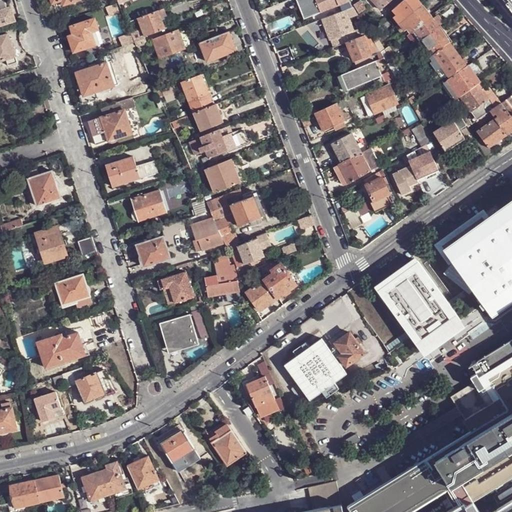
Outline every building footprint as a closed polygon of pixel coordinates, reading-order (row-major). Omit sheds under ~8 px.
[(0,0),(0,25),(17,20),(12,5),(7,6),(5,0),(4,0),(0,0)] [(128,23),(137,19),(133,8),(128,10),(123,0),(117,0),(119,3),(128,23)] [(295,0),(303,18),(339,4),(342,12),(346,10),(348,9),(353,7),(352,5),(348,0),(295,0)] [(359,0),(354,4),(370,30),(375,25),(369,15),(359,0)] [(388,1),(395,8),(403,0),(371,0),(380,10),(388,1)] [(421,5),(417,0),(403,0),(395,8),(393,9),(397,14),(394,16),(399,22),(421,5)] [(185,1),(170,7),(171,9),(173,13),(174,16),(189,11),(185,1)] [(119,3),(106,8),(110,18),(117,16),(121,34),(118,35),(122,47),(136,43),(135,42),(128,23),(119,3)] [(399,22),(405,30),(408,28),(410,31),(411,32),(415,29),(431,18),(430,16),(432,15),(424,4),(422,6),(421,5),(399,22)] [(148,37),(166,29),(162,18),(167,16),(167,15),(165,11),(164,9),(139,19),(143,30),(146,37),(148,37)] [(342,12),(323,19),(331,39),(354,31),(346,10),(342,12)] [(356,22),(356,23),(361,32),(362,32),(364,36),(369,34),(368,31),(358,15),(354,17),(356,22)] [(422,39),(438,28),(437,26),(441,23),(438,18),(434,21),(431,18),(415,29),(417,32),(415,33),(419,38),(421,37),(422,39)] [(95,19),(72,27),(74,35),(70,37),(75,52),(99,45),(96,31),(99,30),(95,19)] [(185,28),(179,30),(186,49),(192,46),(185,28)] [(438,28),(422,39),(424,41),(422,43),(426,48),(428,47),(434,55),(450,43),(449,42),(445,37),(438,28)] [(410,36),(415,44),(422,39),(421,37),(419,38),(415,33),(417,32),(415,29),(411,32),(413,35),(410,36)] [(154,40),(160,59),(186,49),(179,30),(154,40)] [(207,33),(209,40),(219,36),(216,30),(207,33)] [(237,51),(230,32),(219,36),(209,40),(203,42),(200,43),(207,62),(237,51)] [(470,37),(474,43),(483,37),(479,32),(470,37)] [(375,33),(371,36),(375,43),(379,39),(375,33)] [(0,36),(0,61),(7,59),(9,66),(19,63),(17,56),(16,55),(17,55),(17,52),(16,48),(13,46),(9,34),(0,36)] [(191,37),(194,46),(200,43),(203,42),(199,34),(191,37)] [(364,36),(347,42),(355,63),(343,68),(345,72),(355,68),(355,69),(375,61),(383,57),(380,52),(375,43),(371,36),(369,34),(364,36)] [(385,49),(389,46),(383,36),(379,39),(385,49)] [(147,43),(148,42),(148,37),(146,37),(144,38),(135,42),(136,43),(137,46),(147,43)] [(379,39),(375,43),(380,52),(385,49),(379,39)] [(147,43),(137,46),(140,53),(149,49),(147,43)] [(458,54),(450,43),(434,55),(430,57),(433,62),(431,63),(436,70),(442,66),(458,54)] [(385,49),(380,52),(383,57),(387,63),(387,64),(392,61),(385,49)] [(84,96),(96,92),(115,86),(113,78),(117,77),(112,61),(111,61),(108,53),(95,58),(97,65),(77,73),(82,88),(84,96)] [(466,65),(458,54),(442,66),(449,76),(466,65)] [(399,72),(402,70),(395,59),(392,61),(387,64),(394,75),(399,72)] [(341,75),(347,90),(381,75),(375,61),(355,69),(341,75)] [(481,71),(474,61),(469,65),(475,75),(481,71)] [(381,75),(383,82),(386,81),(395,77),(394,75),(387,64),(387,63),(380,67),(385,74),(381,75)] [(475,75),(469,65),(444,82),(456,99),(460,96),(478,83),(480,82),(475,75)] [(399,72),(394,75),(395,77),(397,81),(402,78),(399,72)] [(201,75),(182,82),(195,113),(213,106),(201,75)] [(343,91),(347,90),(341,75),(337,76),(343,91)] [(374,113),(396,103),(392,94),(402,89),(397,81),(395,77),(386,81),(388,85),(366,95),(374,113)] [(402,78),(397,81),(402,89),(404,93),(409,89),(402,78)] [(478,83),(460,96),(477,120),(490,111),(496,107),(478,83)] [(173,86),(162,90),(165,96),(175,92),(173,86)] [(31,88),(22,91),(25,100),(34,97),(31,88)] [(84,96),(81,97),(83,104),(98,99),(96,92),(84,96)] [(412,95),(408,99),(409,102),(412,106),(416,103),(417,102),(412,95)] [(511,95),(501,103),(505,108),(507,111),(510,115),(511,114),(511,95)] [(351,97),(346,100),(351,111),(356,108),(351,97)] [(102,119),(91,123),(98,144),(109,140),(109,141),(133,134),(126,110),(133,108),(130,98),(101,107),(104,117),(102,118),(102,119)] [(422,111),(416,103),(412,106),(417,114),(422,111)] [(511,131),(511,114),(510,115),(507,111),(504,112),(502,110),(505,108),(501,103),(496,107),(490,111),(493,116),(496,114),(497,117),(495,119),(507,135),(511,131)] [(315,113),(323,130),(324,130),(335,125),(342,121),(343,121),(335,104),(315,113)] [(224,123),(217,105),(213,106),(195,113),(202,131),(224,123)] [(422,111),(417,114),(421,121),(422,123),(426,120),(422,111)] [(493,116),(490,111),(477,120),(476,121),(479,126),(493,116)] [(190,124),(187,116),(175,121),(178,128),(190,124)] [(433,133),(445,151),(447,150),(463,139),(465,139),(457,127),(460,124),(456,118),(433,133)] [(495,119),(477,131),(481,137),(476,141),(488,159),(493,155),(489,148),(507,135),(495,119)] [(412,130),(421,148),(427,144),(432,141),(422,123),(412,130)] [(211,160),(210,158),(250,143),(245,131),(235,135),(224,139),(223,137),(220,130),(201,138),(209,156),(202,159),(204,163),(211,160)] [(332,143),(342,162),(361,152),(350,133),(332,143)] [(467,145),(463,139),(447,150),(450,155),(467,145)] [(329,145),(339,164),(342,162),(332,143),(329,145)] [(349,183),(370,171),(367,164),(371,162),(368,155),(364,158),(361,152),(342,162),(339,164),(348,182),(349,183)] [(438,171),(430,152),(413,159),(411,154),(407,156),(412,166),(419,182),(429,179),(428,176),(438,171)] [(107,165),(113,187),(159,172),(155,162),(137,167),(134,157),(107,165)] [(239,157),(232,160),(241,182),(247,180),(239,157)] [(215,193),(241,183),(241,182),(232,160),(232,159),(206,169),(215,193)] [(191,168),(189,164),(184,165),(187,174),(193,172),(192,171),(191,168)] [(344,185),(348,182),(339,164),(334,166),(344,185)] [(412,166),(399,172),(393,175),(402,196),(410,192),(412,191),(409,186),(412,185),(419,182),(412,166)] [(28,177),(39,174),(37,169),(27,172),(28,177)] [(37,205),(61,197),(60,193),(59,189),(59,186),(59,185),(60,183),(58,180),(55,178),(52,170),(39,174),(28,177),(37,205)] [(387,195),(390,194),(384,181),(386,180),(385,177),(382,178),(382,177),(381,177),(378,172),(364,181),(366,184),(374,201),(371,202),(375,211),(391,204),(387,195)] [(207,202),(211,212),(214,219),(216,223),(217,224),(226,244),(228,248),(233,247),(240,244),(234,231),(232,232),(228,223),(237,220),(232,205),(229,205),(227,199),(242,194),(241,189),(207,202)] [(161,191),(135,199),(132,200),(136,210),(135,210),(133,213),(134,217),(136,220),(139,221),(142,220),(169,212),(161,191)] [(267,214),(259,194),(253,196),(261,216),(267,214)] [(245,199),(232,205),(237,220),(240,226),(251,222),(253,226),(262,223),(261,218),(261,216),(253,196),(245,199)] [(197,216),(211,212),(207,202),(206,200),(193,204),(197,216)] [(511,203),(488,221),(448,250),(477,290),(486,303),(492,312),(511,296),(511,203)] [(344,212),(349,221),(353,229),(362,224),(357,217),(358,216),(353,207),(344,212)] [(448,250),(488,221),(483,214),(460,231),(449,239),(443,243),(448,250)] [(311,215),(303,218),(307,228),(315,225),(311,215)] [(303,218),(297,220),(301,230),(307,228),(303,218)] [(10,228),(12,228),(23,224),(21,219),(8,223),(10,228)] [(216,223),(214,219),(193,226),(198,242),(200,241),(203,251),(226,244),(217,224),(216,223)] [(57,225),(37,232),(46,262),(67,255),(57,225)] [(233,247),(228,248),(230,252),(231,251),(239,268),(243,266),(251,263),(252,266),(259,264),(258,260),(265,258),(262,250),(272,246),(266,233),(256,237),(257,239),(238,247),(234,249),(233,247)] [(164,236),(138,244),(141,255),(141,257),(142,264),(144,265),(144,266),(171,258),(164,236)] [(78,241),(83,256),(96,252),(91,237),(78,241)] [(200,241),(198,242),(194,244),(197,253),(203,251),(200,241)] [(216,264),(223,283),(238,280),(237,276),(240,276),(237,269),(232,257),(216,264)] [(420,259),(408,268),(412,274),(404,280),(396,286),(412,308),(401,316),(411,329),(422,321),(426,327),(415,334),(391,352),(393,355),(390,358),(393,365),(441,333),(486,303),(477,290),(453,306),(442,314),(438,309),(449,301),(420,259)] [(195,270),(193,262),(180,266),(182,274),(188,272),(195,270)] [(273,271),(275,274),(266,280),(279,298),(297,285),(282,264),(273,271)] [(386,283),(381,288),(401,316),(412,308),(396,286),(404,280),(412,274),(408,268),(386,283)] [(195,297),(188,272),(162,280),(165,289),(170,287),(175,303),(195,297)] [(63,302),(64,306),(76,302),(77,302),(77,301),(91,296),(84,274),(56,283),(63,302)] [(241,291),(239,280),(238,280),(223,283),(207,285),(209,296),(227,293),(236,292),(241,291)] [(279,298),(266,280),(248,293),(261,311),(279,298)] [(63,302),(56,283),(48,285),(55,304),(63,302)] [(170,287),(165,289),(169,305),(175,303),(170,287)] [(236,292),(227,293),(229,301),(238,300),(236,292)] [(91,296),(77,301),(77,302),(76,302),(78,307),(81,306),(89,303),(93,302),(91,296)] [(453,306),(449,301),(438,309),(442,314),(453,306)] [(206,303),(191,307),(202,340),(213,337),(204,309),(207,308),(206,303)] [(13,332),(20,329),(15,314),(8,315),(13,332)] [(191,314),(174,319),(175,321),(170,322),(171,326),(165,328),(166,335),(170,347),(176,346),(189,348),(200,345),(191,314)] [(174,319),(170,320),(162,323),(166,335),(165,328),(171,326),(170,322),(175,321),(174,319)] [(422,321),(411,329),(415,334),(426,327),(422,321)] [(230,329),(224,330),(226,338),(232,337),(230,329)] [(353,331),(339,341),(346,352),(341,356),(348,366),(368,353),(353,331)] [(46,367),(82,355),(79,346),(83,345),(81,338),(79,335),(79,332),(71,334),(64,337),(63,333),(37,341),(46,367)] [(82,338),(81,338),(83,345),(79,346),(82,355),(88,354),(88,351),(83,339),(82,338)] [(320,340),(284,365),(309,401),(346,375),(320,340)] [(412,511),(450,491),(460,507),(462,511),(472,504),(511,479),(511,342),(474,367),(495,402),(502,413),(352,507),(354,511),(412,511)] [(77,384),(86,403),(114,391),(108,378),(107,378),(103,369),(90,375),(86,365),(63,374),(67,388),(77,384)] [(278,398),(267,376),(261,378),(249,383),(253,392),(259,406),(262,405),(275,399),(278,398)] [(29,427),(23,398),(12,400),(18,429),(29,427)] [(275,399),(262,405),(266,415),(280,409),(275,399)] [(2,402),(4,409),(0,409),(0,432),(18,429),(12,400),(2,402)] [(171,431),(192,465),(203,459),(195,448),(182,425),(171,431)] [(248,452),(233,429),(232,431),(222,437),(221,436),(213,441),(228,464),(248,452)] [(181,472),(192,465),(171,431),(160,438),(174,461),(181,472)] [(345,441),(348,448),(363,441),(359,433),(345,441)] [(129,464),(139,488),(146,486),(159,480),(160,479),(150,455),(149,455),(146,457),(140,459),(136,461),(129,464)] [(101,470),(109,493),(112,492),(126,488),(125,481),(118,461),(108,463),(109,468),(101,470)] [(316,472),(312,463),(306,467),(310,475),(316,472)] [(84,476),(91,499),(92,499),(99,496),(109,493),(101,470),(84,476)] [(61,475),(36,480),(40,502),(65,497),(61,475)] [(36,480),(12,485),(14,495),(16,507),(28,504),(40,502),(36,480)] [(129,480),(125,481),(126,488),(112,492),(114,497),(133,492),(129,480)] [(161,485),(159,480),(146,486),(148,490),(161,485)] [(336,481),(309,487),(312,500),(339,494),(336,481)] [(10,511),(11,511),(16,507),(14,495),(7,496),(9,502),(10,506),(10,511)] [(511,511),(511,500),(498,509),(493,511),(477,511),(472,504),(462,511),(460,507),(452,511),(511,511)]
